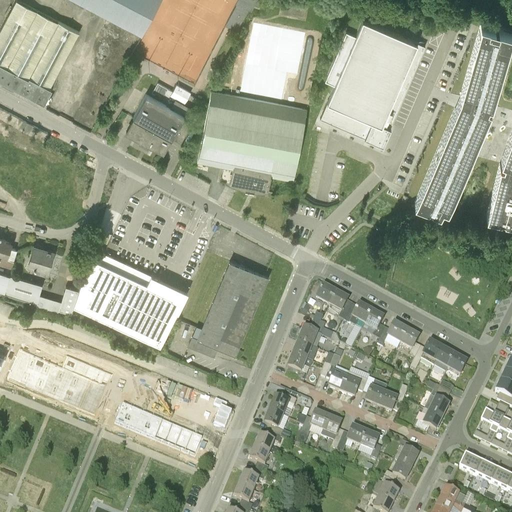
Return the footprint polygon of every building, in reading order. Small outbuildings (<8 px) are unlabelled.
[(28,76),(29,77),(49,88),(80,30),(17,0),(16,0),(0,30),(0,63),(6,66),(28,77),(28,76)] [(76,0),(142,36),(150,22),(160,0),(76,0)] [(243,0),(229,26),(236,30),(247,9),(251,11),(255,5),(259,7),(263,0),(243,0)] [(363,15),(320,116),(384,145),(393,123),(426,42),(363,15)] [(457,102),(414,204),(439,215),(442,208),(448,210),(453,198),(488,114),(490,108),(492,105),(511,34),(511,31),(480,23),(479,26),(460,95),(457,102)] [(0,78),(21,90),(29,77),(28,76),(28,77),(6,66),(0,78)] [(51,89),(49,88),(29,77),(21,90),(43,102),(51,89)] [(167,100),(172,90),(157,82),(152,92),(167,100)] [(176,84),(175,86),(171,95),(184,102),(190,92),(176,84)] [(211,91),(197,161),(224,166),(222,178),(221,178),(221,179),(246,190),(267,194),(270,176),(293,180),(295,171),(295,170),(305,119),(307,109),(211,91)] [(134,117),(171,138),(173,136),(178,139),(180,140),(190,121),(195,111),(174,100),(170,109),(146,94),(133,117),(134,117)] [(163,152),(171,138),(134,117),(126,131),(146,142),(145,144),(149,146),(150,145),(163,152)] [(511,122),(504,142),(489,206),(486,217),(511,222),(511,122)] [(0,235),(0,264),(12,268),(17,250),(9,247),(11,241),(4,239),(4,237),(0,235)] [(92,245),(74,308),(160,347),(187,289),(181,287),(150,272),(150,274),(105,252),(92,245)] [(53,251),(34,246),(28,265),(47,270),(53,251)] [(192,336),(188,345),(213,355),(212,354),(216,346),(235,354),(268,277),(265,275),(229,261),(202,327),(197,339),(192,336)] [(9,275),(0,272),(0,292),(4,293),(9,275)] [(42,284),(9,275),(4,293),(37,303),(42,284)] [(78,289),(66,286),(58,309),(71,313),(78,289)] [(329,307),(336,294),(323,287),(316,300),(329,307)] [(348,301),(336,294),(329,307),(341,313),(338,318),(343,321),(352,305),(347,302),(348,301)] [(310,308),(304,305),(300,313),(306,316),(310,308)] [(356,328),(361,331),(364,325),(371,313),(358,306),(357,308),(352,305),(343,321),(356,328)] [(371,313),(364,325),(368,328),(366,333),(379,340),(385,329),(379,326),(383,320),(371,313)] [(323,317),(316,314),(314,318),(313,321),(311,325),(323,330),(325,325),(320,323),(323,317)] [(298,342),(316,350),(322,337),(330,341),(330,342),(338,345),(339,343),(336,335),(323,330),(311,325),(309,331),(304,329),(298,342)] [(379,340),(377,345),(382,348),(384,343),(387,338),(400,344),(406,332),(394,325),(390,332),(385,329),(379,340)] [(409,356),(414,359),(420,348),(415,345),(418,338),(406,332),(400,344),(412,351),(409,356)] [(306,360),(311,348),(298,342),(293,355),(306,360)] [(420,361),(433,367),(441,351),(429,344),(425,351),(420,348),(414,359),(410,368),(415,371),(420,361)] [(363,355),(369,357),(372,352),(371,348),(362,350),(363,355)] [(337,350),(334,357),(339,359),(340,360),(343,353),(337,350)] [(445,374),(447,370),(454,357),(441,351),(433,367),(445,374)] [(286,374),(296,378),(304,381),(309,370),(310,370),(312,363),(306,360),(293,355),(287,368),(288,369),(286,374)] [(324,365),(330,367),(334,357),(327,355),(324,365)] [(334,357),(330,367),(325,378),(331,381),(328,388),(341,393),(346,380),(333,375),(339,359),(334,357)] [(466,364),(454,357),(447,370),(460,376),(466,364)] [(325,378),(330,367),(324,365),(319,376),(325,379),(325,378)] [(511,375),(504,372),(499,382),(511,388),(511,375)] [(346,380),(341,393),(354,398),(357,391),(362,393),(367,382),(361,380),(348,374),(346,380)] [(383,395),(371,390),(374,381),(368,379),(367,382),(362,393),(368,396),(365,403),(378,408),(383,395)] [(442,382),(439,388),(450,394),(453,388),(442,382)] [(511,388),(499,382),(494,393),(499,395),(496,401),(511,408),(511,406),(511,400),(511,398),(511,388)] [(432,392),(447,400),(450,394),(439,388),(435,386),(432,392)] [(383,395),(378,408),(391,413),(392,411),(398,413),(408,389),(402,387),(396,400),(383,395)] [(432,392),(423,410),(442,419),(448,406),(445,405),(447,400),(432,392)] [(294,407),(296,400),(284,395),(281,401),(275,398),(270,411),(283,417),(288,419),(294,407)] [(485,412),(480,422),(492,427),(486,438),(484,443),(491,446),(493,442),(498,430),(503,420),(508,410),(498,406),(494,416),(485,412)] [(414,427),(426,434),(429,428),(436,432),(442,419),(423,410),(421,414),(425,416),(421,424),(417,422),(414,427)] [(269,433),(270,433),(280,438),(283,432),(277,430),(283,417),(270,411),(264,424),(271,427),(269,433)] [(320,438),(321,437),(320,437),(328,419),(315,414),(312,420),(307,418),(296,443),(304,447),(309,434),(320,438)] [(299,414),(296,421),(304,424),(306,418),(299,414)] [(320,437),(321,437),(333,442),(331,448),(337,451),(344,433),(338,431),(341,424),(328,419),(320,437)] [(503,420),(498,430),(509,435),(503,447),(501,451),(508,454),(510,450),(511,445),(511,420),(511,424),(503,420)] [(360,447),(365,434),(352,429),(349,435),(344,433),(337,451),(343,453),(347,442),(360,447)] [(254,449),(269,455),(274,443),(278,444),(280,438),(270,433),(267,440),(259,436),(254,449)] [(365,434),(360,447),(373,452),(371,457),(376,460),(383,444),(377,442),(378,439),(365,434)] [(394,461),(398,463),(411,469),(417,457),(416,456),(419,450),(402,442),(399,448),(400,449),(394,461)] [(254,471),(265,475),(267,469),(264,467),(269,455),(254,449),(249,461),(257,464),(254,471)] [(465,456),(459,469),(474,476),(480,463),(465,456)] [(334,459),(329,457),(328,460),(327,460),(326,463),(331,466),(333,462),(334,459)] [(386,472),(383,478),(395,484),(397,478),(405,482),(411,469),(398,463),(392,475),(386,472)] [(480,463),(474,476),(489,484),(496,471),(480,463)] [(251,477),(243,474),(238,486),(253,492),(259,480),(262,482),(265,475),(254,471),(251,477)] [(496,471),(489,484),(505,492),(511,479),(496,471)] [(393,505),(399,494),(392,490),(395,484),(383,478),(380,484),(377,483),(371,494),(378,497),(378,498),(393,505)] [(253,492),(238,486),(233,498),(241,501),(238,508),(247,511),(249,511),(252,506),(253,506),(256,499),(252,497),(253,492)] [(445,489),(440,499),(463,510),(465,506),(462,505),(465,499),(445,489)] [(389,511),(393,505),(378,498),(372,509),(369,508),(366,511),(389,511)] [(441,511),(451,511),(452,510),(454,511),(466,511),(463,510),(440,499),(435,509),(441,511)]
